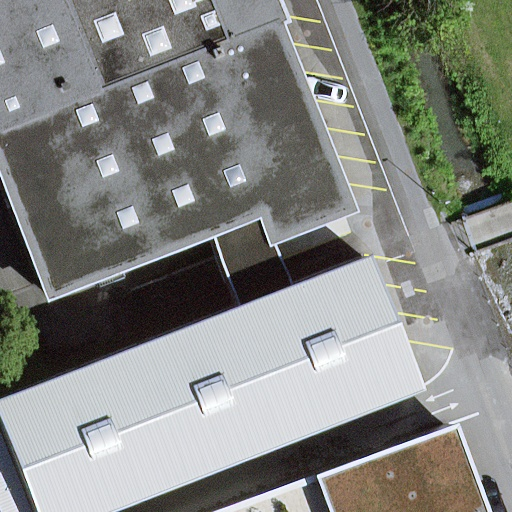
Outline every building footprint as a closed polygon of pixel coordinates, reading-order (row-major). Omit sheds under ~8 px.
[(0,0),(0,178),(45,295),(206,232),(233,307),(0,398),(0,442),(27,511),(102,511),(414,390),(362,257),(287,287),(269,241),(345,210),(271,23),(250,31),(240,4),(251,0),(0,0)] [(250,31),(271,23),(261,0),(251,0),(240,4),(250,31)] [(511,242),(472,257),(511,368),(511,242)] [(475,511),(444,426),(209,511),(475,511)] [(0,511),(27,511),(0,442),(0,511)]
